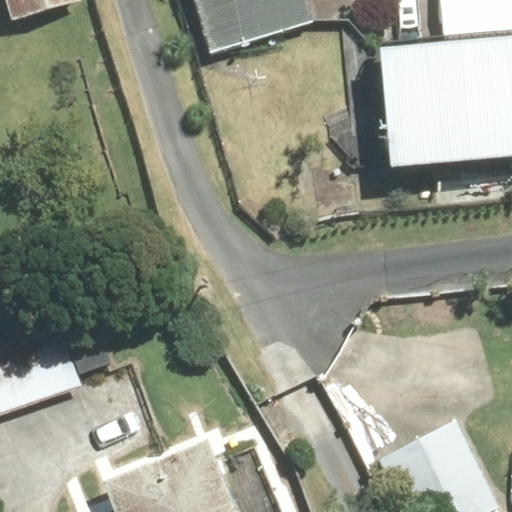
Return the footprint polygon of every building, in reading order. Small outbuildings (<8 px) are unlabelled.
[(2,0),(9,22),(85,0),(2,0)] [(309,0),(190,0),(206,57),(317,26),(309,0)] [(511,37),(373,50),(384,168),(511,156),(511,37)] [(0,362),(0,416),(75,391),(59,343),(0,362)] [(238,511),(207,434),(97,479),(110,511),(238,511)]
